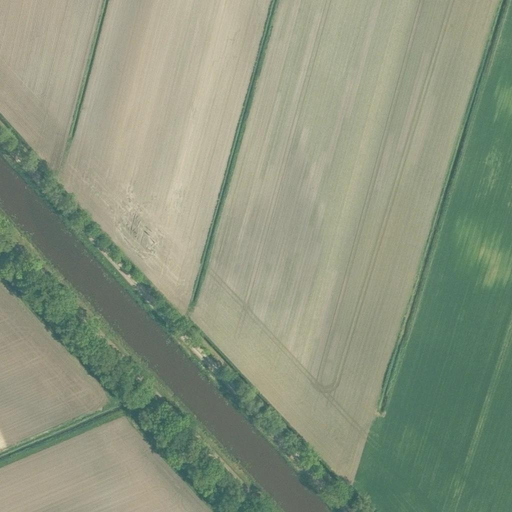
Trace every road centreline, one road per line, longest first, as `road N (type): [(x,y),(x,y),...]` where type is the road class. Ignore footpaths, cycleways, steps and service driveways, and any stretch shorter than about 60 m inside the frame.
road 1 (track): [(350,511),(0,132)]
road 2 (track): [(0,231),(262,511)]
